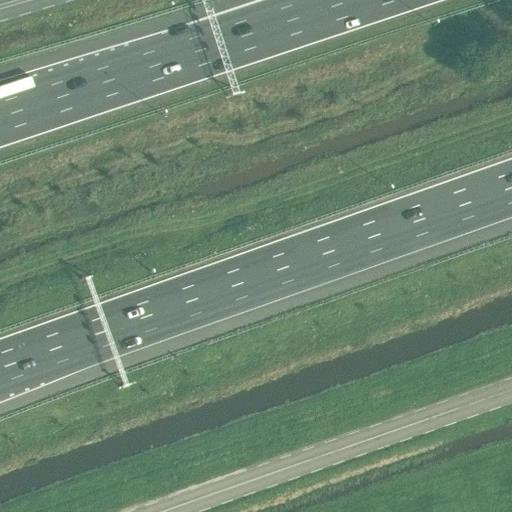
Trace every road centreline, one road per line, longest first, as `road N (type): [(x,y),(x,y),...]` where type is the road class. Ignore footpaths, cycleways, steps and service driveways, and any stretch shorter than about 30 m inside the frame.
road 1 (motorway): [(0,368),(511,188)]
road 2 (motorway): [(361,0),(0,119)]
road 3 (secondary): [(511,390),(166,511)]
